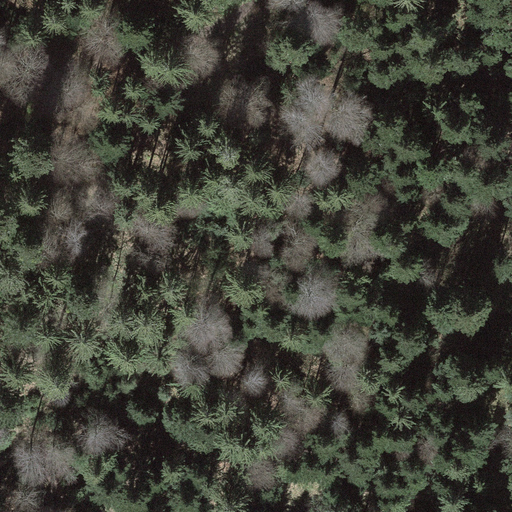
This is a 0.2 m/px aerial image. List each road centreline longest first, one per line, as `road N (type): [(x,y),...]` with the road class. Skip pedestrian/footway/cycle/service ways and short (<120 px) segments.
road 1 (track): [(0,251),(70,200),(217,19)]
road 2 (track): [(0,75),(48,71),(217,19)]
